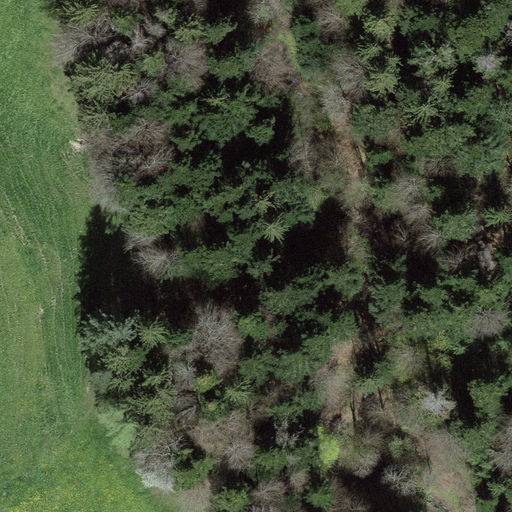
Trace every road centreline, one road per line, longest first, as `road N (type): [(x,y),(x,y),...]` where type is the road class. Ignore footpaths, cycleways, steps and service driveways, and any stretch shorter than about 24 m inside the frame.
road 1 (track): [(0,472),(32,459),(93,392),(117,231),(131,234),(157,282),(217,511)]
road 2 (track): [(377,0),(511,306)]
